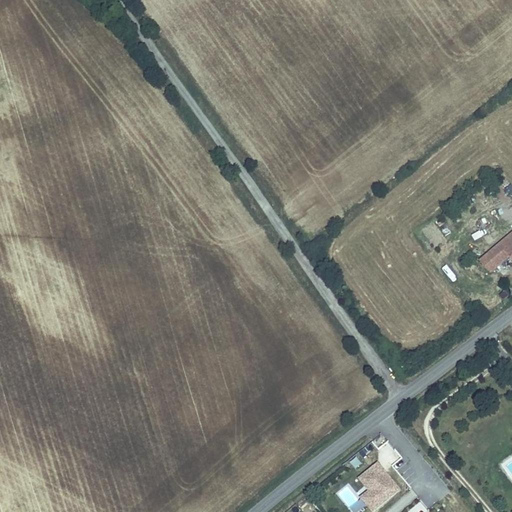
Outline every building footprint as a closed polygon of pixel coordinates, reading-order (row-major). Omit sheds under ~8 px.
[(511,227),(500,238),(510,248),(511,251),(511,227)] [(510,248),(500,238),(494,243),(502,255),(510,248)] [(483,253),(491,264),(502,255),(494,243),(483,253)] [(488,267),(491,264),(483,253),(479,256),(488,267)] [(367,492),(360,498),(370,511),(374,511),(401,491),(378,462),(357,478),(367,492)]
